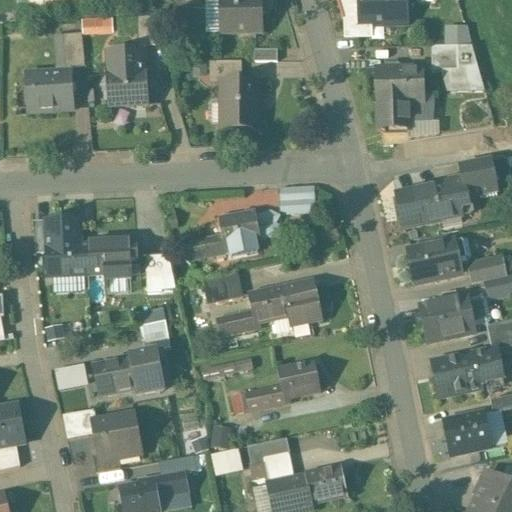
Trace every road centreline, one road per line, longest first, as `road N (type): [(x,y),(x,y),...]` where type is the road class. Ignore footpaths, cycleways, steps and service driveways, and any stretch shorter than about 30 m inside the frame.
road 1 (residential): [(423,511),(351,161)]
road 2 (residential): [(351,161),(10,186)]
road 3 (residential): [(67,511),(30,356),(10,186)]
road 4 (residential): [(351,161),(304,0)]
